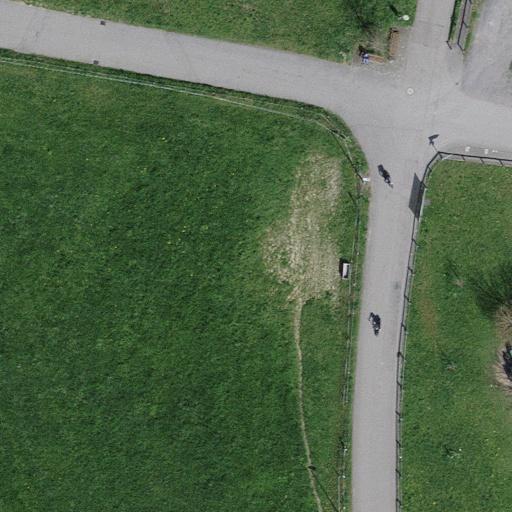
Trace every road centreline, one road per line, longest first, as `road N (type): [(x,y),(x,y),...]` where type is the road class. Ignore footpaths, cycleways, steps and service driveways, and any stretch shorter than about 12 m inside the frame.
road 1 (unclassified): [(416,107),(0,16)]
road 2 (residential): [(379,511),(376,379),(395,188),(416,107)]
